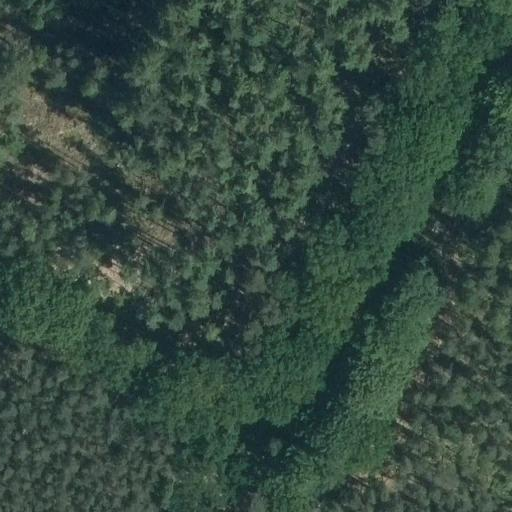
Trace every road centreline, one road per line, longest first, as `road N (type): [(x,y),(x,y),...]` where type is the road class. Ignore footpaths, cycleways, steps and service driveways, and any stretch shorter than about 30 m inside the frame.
road 1 (track): [(442,67),(193,511)]
road 2 (track): [(252,404),(0,264)]
